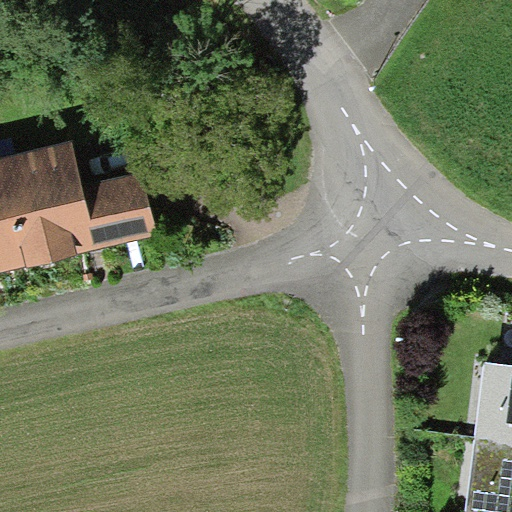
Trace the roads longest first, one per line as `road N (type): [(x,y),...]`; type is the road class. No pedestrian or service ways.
road 1 (residential): [(0,339),(378,239)]
road 2 (residential): [(378,239),(370,167),(302,35),(259,0)]
road 3 (residential): [(378,239),(359,325),(368,450),(358,511)]
road 4 (residential): [(511,264),(378,239)]
